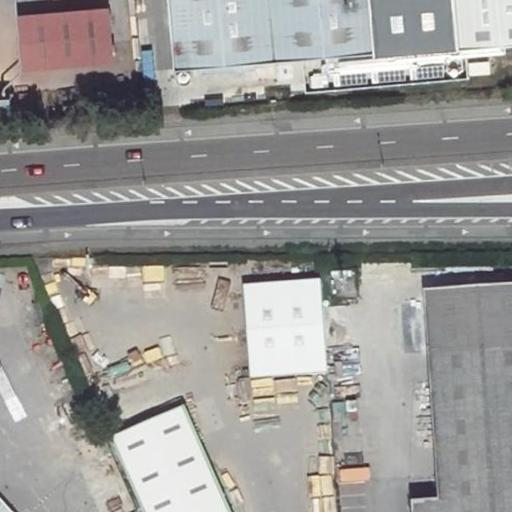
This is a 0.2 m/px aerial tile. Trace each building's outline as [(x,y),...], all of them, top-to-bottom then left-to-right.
[(375,52),(375,57),(511,47),(511,0),(167,0),(173,67),(375,52)] [(112,11),(21,19),(25,62),(115,55),(112,11)] [(242,294),(249,385),(327,380),(320,288),(242,294)] [(511,511),(511,297),(425,303),(438,505),(413,507),(413,511),(511,511)] [(228,511),(183,406),(108,439),(139,511),(228,511)]
